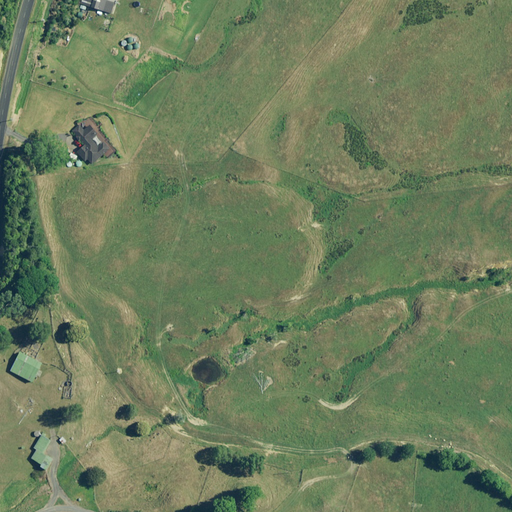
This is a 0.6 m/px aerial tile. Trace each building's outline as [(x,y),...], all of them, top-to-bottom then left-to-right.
[(88,9),(89,6),(112,13),(115,2),(107,0),(88,0),(87,4),(82,2),(81,7),(88,9)] [(99,132),(91,124),(86,129),(81,124),(72,132),(84,145),(77,151),(86,160),(88,158),(94,164),(111,147),(105,141),(100,146),(92,138),(99,132)] [(44,362),(22,351),(12,370),(34,382),(44,362)] [(54,458),(45,453),(54,439),(43,432),(34,447),(37,449),(32,457),(42,464),(41,466),(47,469),(54,458)] [(64,444),(69,441),(64,435),(59,439),(64,444)]
